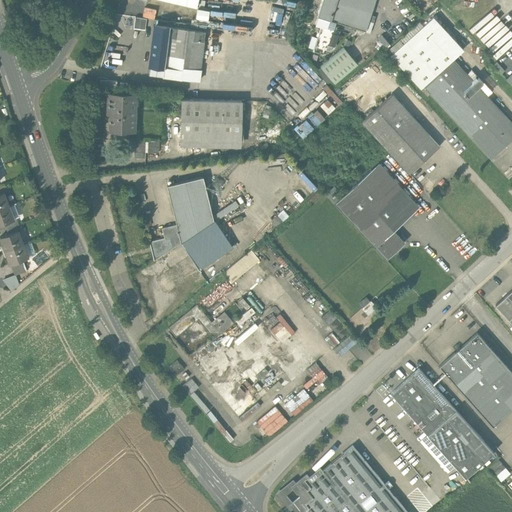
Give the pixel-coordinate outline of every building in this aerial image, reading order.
[(132,0),(130,11),(139,13),(142,2),(134,0),(132,0)] [(375,0),(322,0),(317,17),(318,17),(315,25),(321,27),(334,31),(336,23),(366,32),(375,0)] [(132,15),(130,26),(147,29),(149,19),(132,15)] [(464,50),(434,17),(390,57),(420,90),(423,87),(491,160),(511,140),(511,123),(511,124),(478,88),(483,84),(471,71),(467,75),(453,60),(464,50)] [(489,42),(497,50),(511,36),(511,26),(509,23),(489,42)] [(155,26),(148,76),(163,77),(169,28),(155,26)] [(334,31),(321,27),(313,53),(323,56),(324,51),(330,52),(335,49),(340,33),(334,31)] [(204,32),(169,28),(163,77),(198,82),(204,32)] [(342,49),(320,68),(334,85),(357,66),(342,49)] [(132,95),(107,94),(107,113),(110,113),(110,131),(134,131),(135,107),(132,107),(132,95)] [(438,147),(391,95),(361,122),(409,174),(438,147)] [(241,101),(181,99),(180,139),(240,141),(241,101)] [(330,114),(338,108),(330,99),(322,105),(330,114)] [(307,137),(310,133),(302,126),(298,130),(307,137)] [(146,141),(134,141),(134,158),(145,159),(146,141)] [(161,151),(161,141),(148,141),(148,151),(161,151)] [(371,170),(337,201),(333,196),(338,192),(333,187),(325,194),(375,248),(393,231),(411,214),(371,170)] [(203,177),(167,186),(177,225),(162,229),(164,238),(150,242),(154,260),(181,243),(213,221),(203,177)] [(7,185),(0,187),(0,194),(4,193),(9,191),(7,185)] [(0,194),(0,209),(9,206),(7,199),(4,200),(2,194),(4,194),(4,193),(0,194)] [(9,206),(0,209),(0,224),(5,223),(14,220),(14,218),(11,219),(9,214),(12,213),(9,206)] [(14,220),(5,223),(7,228),(19,224),(17,218),(14,220)] [(213,221),(181,243),(199,270),(232,247),(214,221),(213,221)] [(19,224),(7,228),(10,234),(19,231),(21,230),(19,224)] [(10,234),(0,238),(3,245),(1,246),(3,252),(24,244),(21,237),(19,238),(17,232),(19,231),(10,234)] [(393,231),(375,248),(386,260),(404,243),(393,231)] [(24,244),(3,252),(6,258),(7,257),(10,265),(11,264),(23,260),(37,255),(31,241),(24,244)] [(234,283),(262,259),(254,248),(226,273),(234,283)] [(23,260),(11,264),(16,276),(27,271),(23,260)] [(6,279),(12,289),(20,284),(14,274),(6,279)] [(213,321),(204,309),(230,290),(227,285),(223,287),(223,286),(170,326),(177,335),(200,317),(213,335),(234,320),(227,311),(213,321)] [(511,290),(496,305),(511,323),(511,290)] [(244,303),(249,310),(237,318),(242,324),(258,313),(248,299),(244,303)] [(332,310),(325,318),(329,322),(336,313),(332,310)] [(249,321),(255,332),(264,328),(259,317),(249,321)] [(273,328),(279,339),(295,330),(288,319),(273,328)] [(335,331),(326,338),(341,357),(359,342),(353,334),(343,342),(335,331)] [(511,409),(511,373),(477,333),(462,346),(475,362),(453,382),(492,427),(511,409)] [(188,354),(203,372),(214,364),(210,359),(221,350),(210,337),(188,354)] [(462,346),(439,367),(453,382),(475,362),(462,346)] [(170,366),(181,376),(188,368),(177,358),(170,366)] [(309,388),(319,381),(321,384),(330,378),(319,363),(309,369),(315,378),(306,384),(309,388)] [(493,454),(419,368),(390,393),(415,422),(419,426),(423,431),(465,479),(493,454)] [(244,417),(259,400),(243,386),(238,391),(232,386),(222,397),(244,417)] [(305,388),(287,404),(295,413),(313,397),(305,388)] [(281,413),(276,407),(260,420),(264,426),(281,413)] [(419,434),(423,431),(419,426),(415,422),(414,423),(411,425),(419,434)] [(405,511),(353,446),(300,489),(305,497),(298,503),(305,511),(405,511)]
